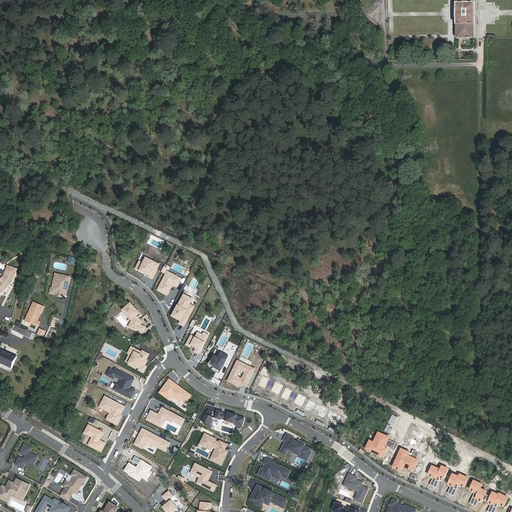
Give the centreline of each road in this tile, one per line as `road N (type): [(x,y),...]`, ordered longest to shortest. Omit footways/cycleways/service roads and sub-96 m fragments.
road 1 (residential): [(73,205),(101,223),(107,267),(147,299),(174,359)]
road 2 (residential): [(174,359),(157,370),(101,474)]
road 3 (residential): [(273,413),(384,482)]
